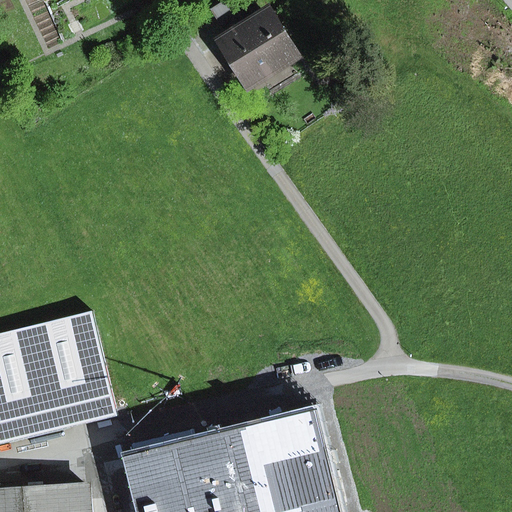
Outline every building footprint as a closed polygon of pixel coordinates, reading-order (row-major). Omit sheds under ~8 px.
[(228,0),(215,9),(228,30),(259,10),(252,0),(228,0)] [(228,30),(232,37),(263,18),(259,10),(228,30)] [(226,41),(251,82),(293,56),(268,15),(263,18),(232,37),(226,41)] [(94,312),(0,334),(0,444),(119,415),(94,312)] [(342,511),(318,410),(0,488),(0,511),(342,511)]
